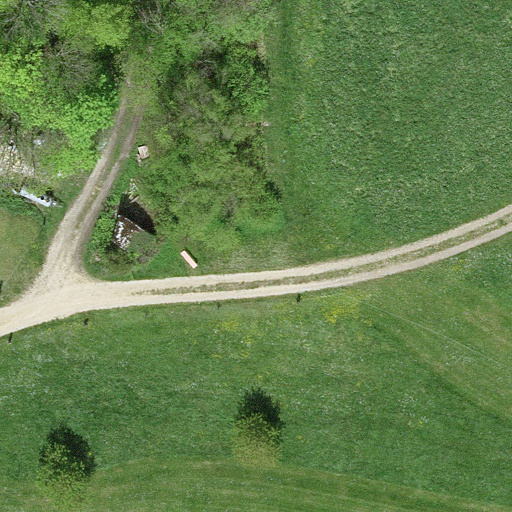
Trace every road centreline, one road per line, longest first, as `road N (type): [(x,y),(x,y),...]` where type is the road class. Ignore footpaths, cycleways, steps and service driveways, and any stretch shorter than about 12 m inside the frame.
road 1 (track): [(511,221),(478,239),(351,275),(183,298),(90,292),(0,323)]
road 2 (track): [(47,303),(64,247),(131,105)]
